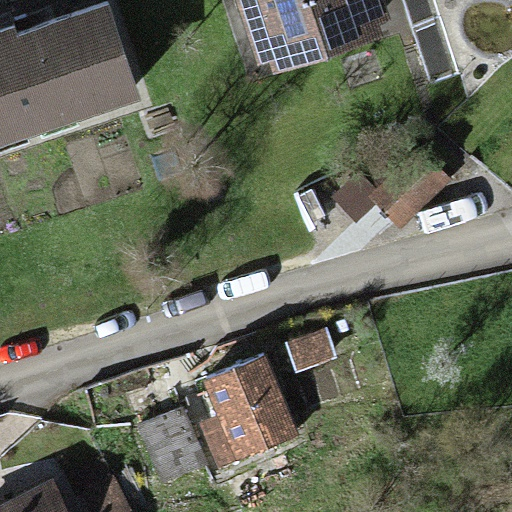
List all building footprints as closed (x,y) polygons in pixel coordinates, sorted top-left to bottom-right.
[(0,110),(129,74),(107,0),(60,0),(0,17),(0,110)] [(376,0),(238,0),(260,62),(383,19),(376,0)] [(404,0),(430,79),(455,71),(431,0),(404,0)] [(419,144),(368,186),(397,222),(449,181),(419,144)] [(259,346),(195,374),(229,452),(294,423),(259,346)] [(66,511),(55,484),(0,506),(0,511),(66,511)]
